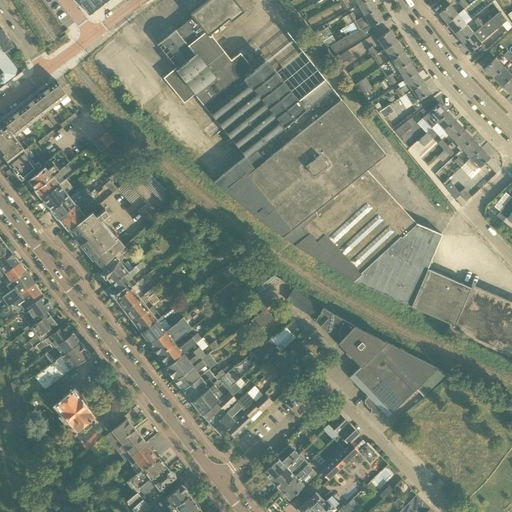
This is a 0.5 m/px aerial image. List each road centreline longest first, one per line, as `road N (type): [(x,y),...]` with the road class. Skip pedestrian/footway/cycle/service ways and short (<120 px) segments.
road 1 (tertiary): [(219,480),(0,199)]
road 2 (secondary): [(511,130),(403,0)]
road 3 (residential): [(442,511),(327,390)]
road 4 (residential): [(327,390),(219,480)]
road 5 (residential): [(327,390),(336,348),(285,309),(280,293)]
